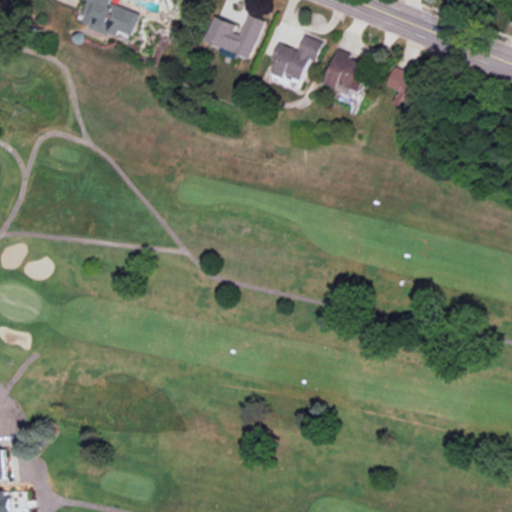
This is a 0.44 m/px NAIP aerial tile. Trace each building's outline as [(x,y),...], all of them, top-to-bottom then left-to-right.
[(89,0),(82,21),(121,35),(123,30),(135,35),(143,13),(115,3),(116,0),(89,0)] [(216,16),(207,40),(225,46),(223,53),(238,58),(239,54),(253,58),(267,19),(250,14),(243,34),(236,31),(238,23),(216,16)] [(281,42),(276,58),(280,59),(275,71),(305,82),(313,58),(319,60),(326,41),(307,35),(302,49),(281,42)] [(342,83),(364,91),(372,65),(352,58),(354,53),(339,48),(327,82),(341,87),(342,83)] [(402,90),(396,104),(421,114),(435,82),(397,67),(390,85),(402,90)] [(0,511),(13,511),(13,490),(0,490),(0,478),(7,478),(7,449),(0,448),(0,511)]
